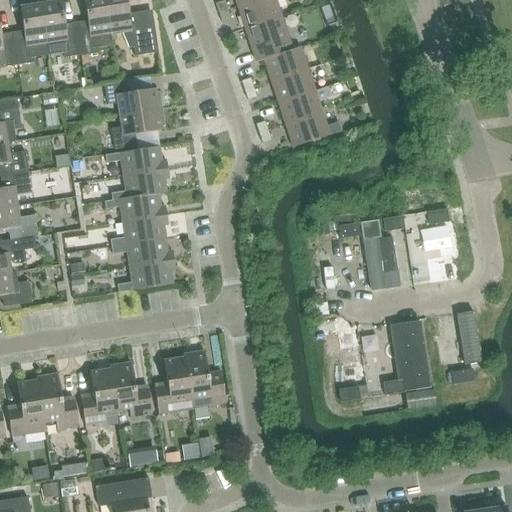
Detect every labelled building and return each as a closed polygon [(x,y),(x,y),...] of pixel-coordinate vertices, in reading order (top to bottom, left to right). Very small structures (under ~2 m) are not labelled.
[(112,46),(110,36),(104,0),(83,0),(87,27),(75,29),(80,57),(96,55),(97,48),(112,46)] [(134,58),(157,55),(151,18),(129,21),(125,0),(104,0),(110,36),(120,34),(128,50),(133,49),(134,58)] [(244,29),(281,17),(275,0),(259,0),(237,8),(244,29)] [(215,4),(218,14),(227,11),(224,1),(215,4)] [(80,57),(75,29),(63,31),(59,4),(39,7),(47,56),(61,54),(65,60),(80,57)] [(34,58),(47,56),(39,7),(19,10),(23,37),(11,39),(16,67),(33,65),(34,58)] [(230,20),(227,11),(218,14),(222,23),(230,20)] [(292,50),(281,17),(244,29),(252,52),(254,51),(258,63),(263,61),(263,60),(281,54),(292,50)] [(16,67),(11,39),(0,40),(0,68),(0,69),(16,67)] [(270,82),(307,70),(300,48),(281,54),(263,60),(263,61),(270,82)] [(278,104),(314,92),(307,70),(270,82),(278,104)] [(241,82),(244,91),(253,88),(250,79),(241,82)] [(119,116),(161,109),(158,92),(155,93),(155,89),(130,93),(128,81),(104,85),(107,106),(117,104),(119,116)] [(285,125),(321,113),(318,102),(332,97),(328,87),(314,92),(278,104),(285,125)] [(256,98),(253,88),(244,91),(248,101),(256,98)] [(0,144),(7,144),(15,142),(13,131),(21,129),(18,109),(16,97),(0,99),(0,144)] [(161,127),(164,127),(161,109),(119,116),(121,128),(111,130),(114,150),(139,146),(137,135),(161,131),(161,127)] [(326,126),(321,113),(285,125),(292,148),(343,131),(339,122),(326,126)] [(256,125),(259,134),(268,131),(264,122),(256,125)] [(31,150),(57,149),(55,129),(30,131),(31,150)] [(271,141),(268,131),(259,134),(262,144),(271,141)] [(0,177),(29,173),(26,152),(9,155),(7,144),(0,144),(0,177)] [(123,177),(167,170),(166,161),(161,162),(159,148),(119,154),(105,156),(106,164),(120,162),(123,177)] [(104,204),(158,195),(166,194),(164,180),(168,179),(167,170),(123,177),(125,192),(111,195),(112,201),(104,203),(104,204)] [(15,195),(32,192),(29,173),(0,177),(0,179),(1,189),(0,189),(0,209),(17,207),(15,195)] [(122,223),(166,216),(165,207),(160,208),(158,195),(104,204),(105,210),(120,208),(122,223)] [(10,241),(33,238),(38,237),(34,216),(18,218),(17,207),(0,209),(0,230),(8,230),(10,241)] [(360,217),(370,285),(399,281),(391,230),(402,229),(399,211),(360,217)] [(459,235),(468,234),(467,214),(458,215),(459,235)] [(111,248),(165,240),(163,226),(168,225),(166,216),(122,223),(124,238),(110,241),(111,248)] [(339,240),(359,238),(358,225),(338,227),(339,240)] [(321,256),(321,227),(312,227),(312,256),(321,256)] [(430,229),(410,233),(417,277),(438,274),(430,229)] [(0,275),(10,274),(9,262),(25,260),(24,251),(35,249),(33,238),(10,241),(0,242),(0,275)] [(129,268),(173,261),(172,252),(167,253),(165,240),(111,248),(112,255),(127,253),(129,268)] [(129,268),(130,273),(131,283),(117,286),(118,293),(133,291),(172,285),(170,271),(175,270),(173,261),(129,268)] [(10,274),(0,275),(0,296),(2,296),(3,308),(32,303),(28,282),(12,285),(10,274)] [(312,307),(333,304),(330,291),(310,295),(312,307)] [(324,322),(343,315),(340,307),(321,314),(324,322)] [(451,372),(454,387),(474,383),(471,366),(481,364),(473,313),(455,316),(464,371),(451,372)] [(339,321),(317,325),(326,371),(361,364),(357,343),(343,346),(339,321)] [(431,390),(420,324),(389,329),(398,382),(383,384),(385,397),(431,390)] [(204,407),(225,404),(221,372),(207,375),(204,355),(184,358),(190,400),(191,410),(204,407)] [(191,410),(190,400),(184,358),(163,362),(167,387),(154,389),(158,415),(180,411),(191,410)] [(130,419),(152,415),(148,390),(135,392),(131,367),(110,370),(116,412),(129,410),(130,419)] [(117,415),(116,412),(110,370),(89,373),(93,399),(80,401),(84,426),(106,423),(106,417),(117,415)] [(56,430),(78,427),(74,402),(61,404),(57,378),(37,381),(43,423),(55,421),(56,430)] [(45,432),(43,423),(37,381),(16,385),(20,410),(7,412),(11,438),(33,434),(45,432)] [(339,404),(366,399),(364,387),(336,391),(339,404)] [(185,440),(186,450),(205,449),(205,439),(185,440)] [(130,444),(132,457),(163,453),(161,440),(130,444)] [(183,441),(168,443),(169,453),(184,452),(183,441)] [(93,454),(66,455),(66,468),(93,467),(93,454)] [(35,459),(38,473),(54,468),(50,455),(35,459)] [(48,488),(63,486),(62,472),(46,474),(48,488)] [(148,511),(145,494),(150,493),(148,479),(95,487),(98,507),(110,506),(110,511),(148,511)] [(29,511),(27,498),(0,502),(0,511),(29,511)]
